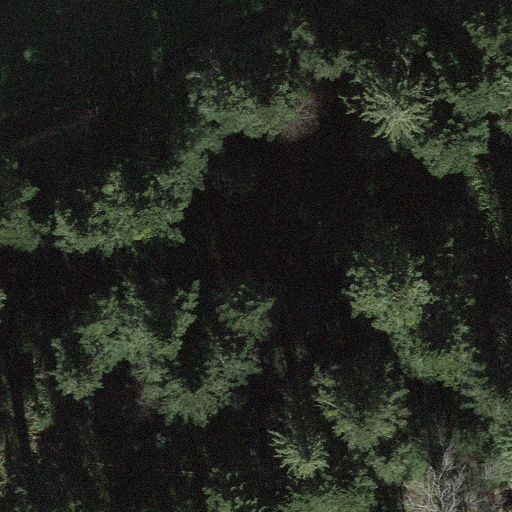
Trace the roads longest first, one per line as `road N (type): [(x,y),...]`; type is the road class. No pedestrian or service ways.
road 1 (track): [(0,253),(511,241)]
road 2 (track): [(281,0),(0,124)]
